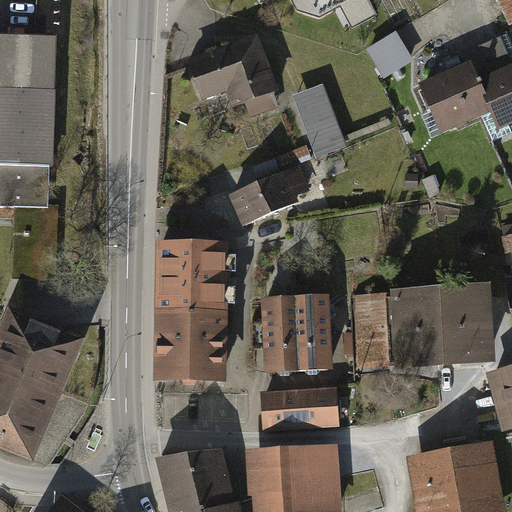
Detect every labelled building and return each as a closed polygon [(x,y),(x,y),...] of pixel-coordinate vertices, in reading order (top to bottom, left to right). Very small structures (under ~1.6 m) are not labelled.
[(262,0),(263,2),(266,0),(292,0),(298,10),(320,18),(342,6),(353,27),(376,15),(368,0),(262,0)] [(511,0),(496,0),(508,25),(511,22),(511,0)] [(395,30),(366,48),(383,77),(413,59),(395,30)] [(257,34),(186,63),(202,101),(225,91),(232,107),(246,102),(273,90),(279,88),(257,34)] [(0,42),(0,216),(15,217),(11,281),(47,283),(52,211),(54,174),(61,46),(0,42)] [(473,71),(426,92),(447,139),(496,117),(504,134),(511,130),(511,72),(480,87),(473,71)] [(322,84),(294,96),(318,156),(346,145),(322,84)] [(273,90),(246,102),(251,117),(280,106),(273,90)] [(300,163),(229,194),(243,227),(298,203),(295,197),(312,190),(300,163)] [(511,228),(503,230),(506,251),(511,250),(511,228)] [(226,245),(160,244),(158,377),(225,378),(226,245)] [(493,286),(402,290),(404,364),(495,360),(493,286)] [(333,294),(265,295),(267,369),(334,368),(333,294)] [(385,298),(357,297),(356,356),(384,356),(385,298)] [(8,309),(0,328),(0,379),(59,404),(85,341),(8,309)] [(511,369),(491,377),(509,433),(511,432),(511,369)] [(0,379),(0,452),(33,467),(59,404),(0,379)] [(343,392),(264,392),(265,432),(344,431),(343,392)] [(254,511),(342,511),(339,447),(246,452),(248,498),(253,498),(254,511)] [(500,511),(489,447),(415,460),(424,511),(500,511)] [(155,460),(167,511),(210,511),(236,505),(223,451),(155,460)]
